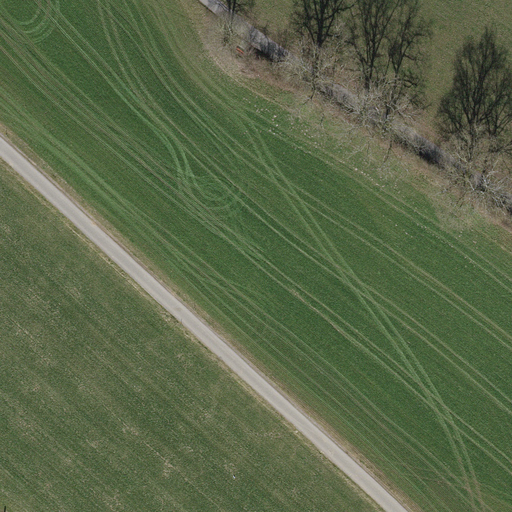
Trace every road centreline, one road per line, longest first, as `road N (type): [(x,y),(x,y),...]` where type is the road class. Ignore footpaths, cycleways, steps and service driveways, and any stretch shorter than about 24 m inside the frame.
road 1 (track): [(397,511),(0,145)]
road 2 (track): [(511,209),(284,61),(207,0)]
